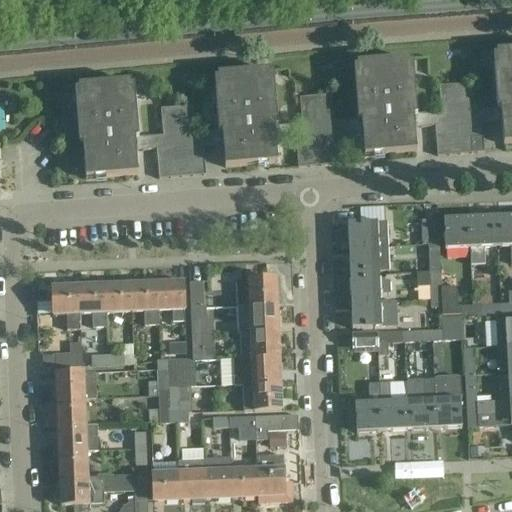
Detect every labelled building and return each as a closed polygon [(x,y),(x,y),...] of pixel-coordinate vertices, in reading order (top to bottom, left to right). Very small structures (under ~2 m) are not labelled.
[(500,109),(503,146),(511,145),(511,52),(496,53),(496,58),(501,58),(501,65),(494,65),(497,110),(500,109)] [(361,121),(364,158),(416,153),(413,117),(417,116),(413,72),(405,73),(405,66),(409,65),(409,61),(357,65),(357,70),(361,69),(362,76),(354,77),(358,121),(361,121)] [(221,132),(225,169),(277,165),(274,128),(277,128),(274,83),(266,84),(266,77),(270,77),(270,72),(217,76),(218,81),(222,81),(223,88),(215,88),(218,133),(221,132)] [(82,145),(85,181),(138,176),(135,140),(138,139),(135,95),(127,96),(126,89),(131,88),(130,84),(78,88),(79,93),(83,92),(84,99),(76,100),(79,145),(82,145)] [(434,128),(437,158),(484,154),(481,124),(494,123),(493,110),(473,112),(471,85),(439,88),(441,114),(421,116),(422,129),(434,128)] [(295,139),(298,169),(344,165),(342,136),(355,135),(354,121),(334,123),(331,97),(299,99),(302,126),(281,127),(283,140),(295,139)] [(156,151),(159,180),(205,177),(203,147),(216,146),(214,133),(194,134),(192,108),(160,111),(162,137),(142,139),(143,152),(156,151)] [(511,218),(494,219),(495,231),(499,231),(499,248),(510,248),(511,266),(511,265),(511,218)] [(471,267),(469,219),(443,220),(445,250),(470,249),(471,267)] [(469,219),(471,267),(485,266),(484,248),(499,248),(499,231),(495,231),(494,219),(469,219)] [(428,250),(435,250),(434,220),(418,221),(418,245),(424,245),(424,248),(428,248),(428,250)] [(348,251),(388,250),(386,224),(347,225),(348,251)] [(428,248),(424,248),(425,275),(429,275),(429,271),(435,270),(435,250),(428,250),(428,248)] [(388,274),(388,250),(348,251),(349,275),(388,274)] [(425,275),(426,303),(430,303),(430,290),(436,290),(435,270),(429,271),(429,275),(425,275)] [(351,306),(395,304),(379,304),(378,277),(350,278),(351,306)] [(248,282),(236,283),(237,303),(237,309),(249,309),(277,308),(276,281),(248,282)] [(156,286),(157,313),(172,313),(172,325),(184,324),(184,312),(183,284),(156,286)] [(190,312),(205,311),(205,310),(203,310),(202,284),(189,284),(190,312)] [(156,286),(130,287),(131,314),(144,314),(145,328),(158,328),(157,313),(156,286)] [(131,314),(130,287),(104,288),(105,315),(131,314)] [(105,315),(104,288),(79,289),(80,316),(92,316),(92,330),(105,330),(105,315)] [(78,316),(77,289),(52,290),(53,317),(66,317),(67,333),(79,332),(78,316)] [(441,320),(462,319),(482,318),(482,308),(473,308),(473,299),(472,299),(472,308),(457,308),(457,289),(441,289),(442,318),(461,317),(461,318),(441,319),(441,320)] [(430,303),(426,303),(426,310),(436,310),(436,290),(430,290),(430,303)] [(500,306),(501,317),(511,316),(511,297),(509,297),(509,306),(500,306)] [(482,318),(501,317),(500,306),(492,306),(491,298),(473,299),(473,308),(482,308),(482,318)] [(395,304),(351,306),(352,331),(396,329),(395,304)] [(249,309),(237,309),(238,335),(240,335),(278,334),(277,308),(249,309)] [(191,339),(201,338),(201,337),(206,336),(205,311),(190,312),(191,339)] [(462,319),(441,320),(442,332),(442,333),(422,334),(422,344),(463,342),(462,328),(462,320),(462,319)] [(511,322),(495,324),(497,350),(511,348),(511,322)] [(278,334),(240,335),(241,361),(279,360),(278,334)] [(422,344),(422,334),(402,335),(402,345),(403,345),(404,344),(404,345),(422,344)] [(402,335),(383,336),(383,346),(377,346),(377,358),(388,357),(387,346),(402,345),(402,335)] [(377,358),(377,346),(383,346),(383,336),(352,337),(353,356),(377,355),(377,358)] [(201,338),(191,339),(193,363),(214,362),(213,356),(207,356),(207,351),(201,351),(201,338)] [(81,369),(80,345),(69,345),(69,357),(42,358),(43,371),(81,369)] [(511,371),(511,348),(497,350),(498,372),(507,372),(511,371)] [(463,350),(464,371),(475,371),(473,349),(463,350)] [(124,357),(107,358),(107,369),(124,368),(124,357)] [(107,369),(107,358),(91,358),(91,369),(107,369)] [(241,361),(221,362),(222,388),(240,387),(252,387),(280,386),(279,360),(241,361)] [(166,365),(167,380),(176,380),(175,365),(192,365),(192,364),(175,364),(166,365)] [(157,381),(167,380),(166,365),(156,365),(157,381)] [(476,391),(475,371),(464,371),(464,382),(465,382),(465,391),(476,391)] [(55,376),(56,404),(84,403),(84,402),(96,401),(95,375),(83,375),(55,376)] [(498,377),(500,404),(511,403),(511,375),(508,376),(508,377),(498,377)] [(167,380),(167,396),(177,395),(176,392),(191,392),(190,389),(196,389),(196,379),(176,380),(167,380)] [(461,430),(460,401),(459,379),(434,380),(434,382),(436,432),(461,430)] [(157,396),(167,396),(167,380),(157,381),(157,384),(157,396)] [(436,432),(434,382),(424,383),(425,402),(407,403),(408,433),(436,432)] [(157,384),(148,385),(149,399),(157,398),(157,396),(157,384)] [(356,435),(381,434),(380,405),(379,385),(368,386),(369,405),(355,406),(356,435)] [(380,405),(381,434),(408,433),(407,403),(390,404),(389,385),(379,385),(380,405)] [(280,386),(252,387),(254,414),(261,413),(281,412),(280,386)] [(476,391),(465,391),(466,410),(476,410),(477,406),(476,391)] [(177,395),(167,396),(168,411),(177,410),(191,410),(191,395),(177,395)] [(168,411),(167,396),(157,396),(157,398),(158,411),(168,411)] [(56,404),(58,430),(97,429),(96,427),(85,428),(84,403),(56,404)] [(511,403),(500,404),(477,406),(476,410),(466,410),(467,430),(478,430),(477,416),(498,415),(498,418),(510,417),(510,428),(511,428),(511,403)] [(177,410),(168,411),(169,427),(188,426),(188,419),(178,419),(177,410)] [(169,427),(168,411),(158,411),(159,427),(169,427)] [(298,433),(297,421),(255,422),(256,443),(269,442),(269,434),(298,433)] [(245,423),(228,424),(228,431),(246,430),(245,423)] [(97,429),(58,430),(59,456),(86,455),(86,454),(98,454),(97,429)] [(134,435),(134,453),(144,453),(143,435),(134,435)] [(484,460),(484,449),(470,450),(470,461),(484,460)] [(144,453),(134,453),(135,468),(145,468),(144,453)] [(86,455),(59,456),(60,482),(87,480),(99,479),(87,480),(86,455)] [(256,459),(257,472),(258,500),(258,506),(291,505),(290,485),(284,485),(283,469),(283,458),(272,458),(256,459)] [(256,472),(230,473),(232,501),(258,500),(257,472),(256,459),(256,472)] [(232,501),(230,473),(230,460),(204,461),(205,502),(232,501)] [(205,502),(204,461),(204,463),(178,463),(178,465),(179,503),(192,502),(192,507),(204,506),(204,502),(205,502)] [(179,503),(178,465),(152,466),(153,504),(179,503)] [(299,483),(298,466),(284,466),(285,483),(299,483)] [(105,479),(99,479),(87,480),(60,482),(60,493),(56,496),(56,503),(61,505),(61,508),(103,506),(103,493),(133,492),(133,511),(146,511),(145,479),(105,479)]
